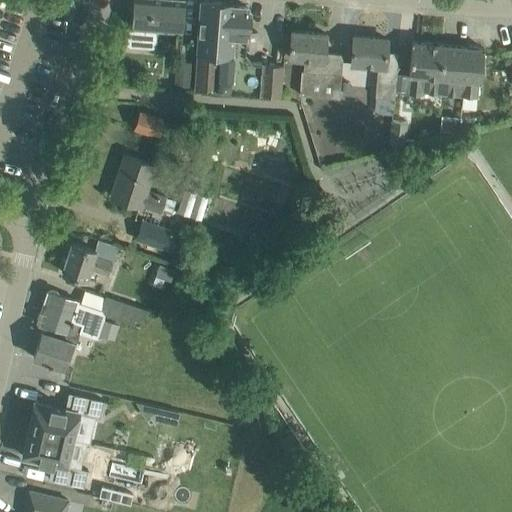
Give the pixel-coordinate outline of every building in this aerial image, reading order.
[(182,29),(183,17),(184,0),(133,0),(131,24),(128,24),(126,44),(147,46),(149,26),(182,29)] [(197,49),(198,49),(195,90),(211,86),(211,89),(244,92),(246,72),(218,70),(219,52),(232,53),(233,34),(245,35),(248,2),(216,0),(200,0),(199,19),(197,49)] [(290,49),(289,55),(304,57),(323,59),(323,70),(303,69),(302,69),(300,93),(338,97),(341,74),(342,54),(324,52),(326,33),(291,30),(290,49)] [(350,61),(380,64),(377,96),(394,97),(397,58),(386,57),(387,38),(353,35),(350,61)] [(423,90),(443,92),(448,44),(412,40),(408,73),(409,73),(407,92),(423,94),(423,90)] [(484,47),(448,44),(443,92),(477,95),(478,80),(481,80),(484,47)] [(192,62),(176,60),(174,84),(190,86),(192,62)] [(283,64),(247,61),(246,72),(244,92),(281,94),(283,64)] [(339,114),(355,116),(357,101),(340,100),(339,114)] [(133,127),(157,134),(163,117),(139,109),(133,127)] [(155,164),(144,160),(125,153),(111,195),(141,205),(142,203),(172,213),(176,199),(146,189),(155,164)] [(336,212),(325,194),(315,199),(326,217),(336,212)] [(136,236),(177,249),(182,232),(141,220),(136,236)] [(117,245),(118,244),(98,238),(95,249),(72,241),(62,271),(86,279),(90,267),(108,273),(112,261),(113,259),(124,262),(127,249),(117,245)] [(175,268),(159,262),(155,274),(171,279),(175,268)] [(149,308),(106,294),(101,308),(51,291),(41,321),(47,323),(45,331),(42,330),(33,356),(48,360),(47,361),(63,366),(67,354),(72,356),(80,330),(97,336),(105,313),(134,322),(149,308)] [(35,400),(29,427),(71,437),(77,411),(100,417),(104,399),(69,391),(65,407),(35,400)] [(164,407),(135,400),(147,418),(164,407)] [(71,437),(29,427),(22,455),(52,462),(49,477),(84,486),(88,468),(65,462),(71,437)] [(101,485),(99,495),(130,503),(132,492),(101,485)] [(64,511),(68,499),(29,489),(23,511),(64,511)]
